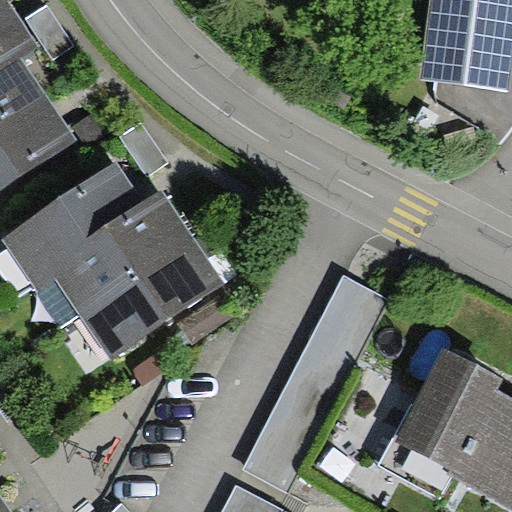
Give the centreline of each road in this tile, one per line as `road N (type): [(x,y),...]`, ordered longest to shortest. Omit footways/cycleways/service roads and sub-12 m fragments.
road 1 (residential): [(351,185),(186,511)]
road 2 (residential): [(113,0),(231,118),(351,185)]
road 3 (residential): [(351,185),(467,245)]
